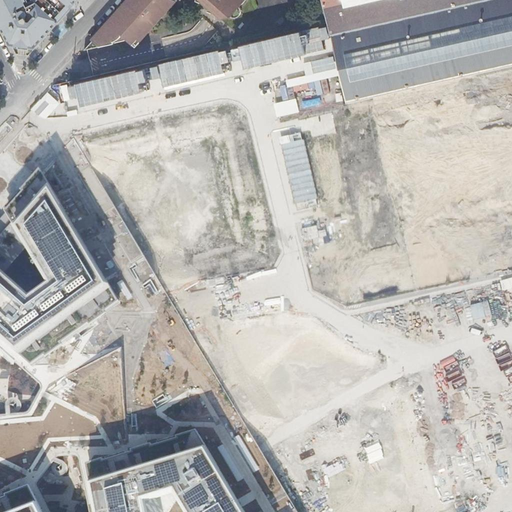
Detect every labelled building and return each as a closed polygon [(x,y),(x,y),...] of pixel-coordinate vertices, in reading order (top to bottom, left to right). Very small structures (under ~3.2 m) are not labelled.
[(0,0),(0,23),(10,43),(35,47),(77,0),(0,0)] [(128,0),(91,42),(98,48),(117,38),(119,36),(133,48),(137,47),(177,2),(174,0),(196,0),(218,20),(231,17),(232,18),(233,18),(234,18),(235,19),(236,18),(237,18),(238,17),(239,17),(239,16),(240,15),(240,14),(240,13),(240,12),(240,11),(239,10),(239,9),(238,9),(244,2),(242,0),(128,0)] [(511,0),(323,0),(328,22),(346,103),(511,65),(511,0)] [(326,78),(274,88),(277,100),(316,92),(316,94),(329,91),(326,78)] [(494,273),(511,269),(511,83),(275,128),(278,143),(285,141),(288,161),(343,151),(360,240),(451,223),(453,233),(491,226),(492,232),(500,231),(505,255),(492,258),(494,273)] [(120,305),(42,173),(20,198),(7,213),(0,220),(0,336),(33,367),(120,305)] [(429,296),(448,293),(447,286),(428,289),(429,296)] [(32,383),(50,401),(71,381),(54,362),(32,383)] [(97,425),(102,445),(116,442),(111,421),(97,425)] [(0,499),(0,511),(145,511),(143,499),(176,488),(189,511),(247,511),(201,431),(90,463),(98,511),(43,511),(32,488),(0,499)]
